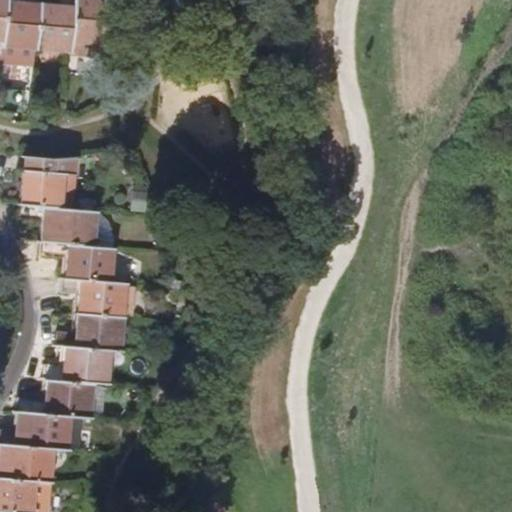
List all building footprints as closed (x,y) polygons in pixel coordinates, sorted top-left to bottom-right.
[(19,9),(19,5),(19,0),(5,0),(5,8),(19,9)] [(58,0),(58,8),(38,6),(35,47),(69,49),(72,0),(58,0)] [(72,0),(69,49),(68,53),(103,55),(104,36),(115,36),(116,23),(105,23),(106,0),(72,0)] [(19,9),(5,8),(2,39),(2,44),(35,47),(38,6),(19,5),(19,9)] [(51,159),(24,157),(21,205),(69,209),(74,155),(51,159)] [(89,246),(92,211),(69,209),(21,205),(18,205),(17,220),(43,222),(41,242),(89,246)] [(107,283),(110,248),(89,246),(41,242),(40,242),(39,256),(67,259),(66,280),(107,283)] [(131,318),(133,285),(107,283),(66,280),(60,279),(59,293),(79,295),(77,314),(118,317),(131,318)] [(116,351),(118,317),(77,314),(75,333),(56,332),(55,346),(65,346),(106,350),(116,351)] [(63,367),(62,381),(88,383),(103,385),(106,350),(65,346),(63,367)] [(62,381),(63,367),(42,365),(41,379),(47,380),(62,381)] [(88,388),(88,383),(62,381),(47,380),(46,400),(18,397),(17,412),(66,416),(85,418),(86,413),(94,413),(101,409),(102,392),(98,388),(88,388)] [(62,449),(66,416),(17,412),(15,432),(2,431),(1,445),(49,448),(62,449)] [(0,478),(30,481),(45,482),(49,448),(1,445),(0,444),(0,478)] [(27,511),(30,481),(0,478),(0,511),(27,511)]
